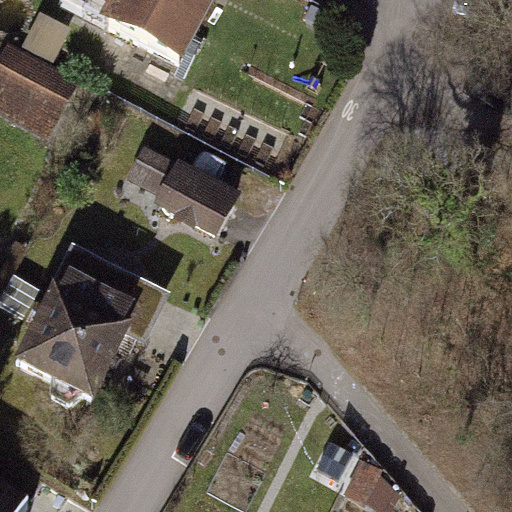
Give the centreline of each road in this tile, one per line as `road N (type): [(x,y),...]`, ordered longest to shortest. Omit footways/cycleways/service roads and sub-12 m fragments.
road 1 (residential): [(131,511),(398,66),(400,22)]
road 2 (track): [(260,298),(443,511)]
road 3 (track): [(511,132),(398,66)]
